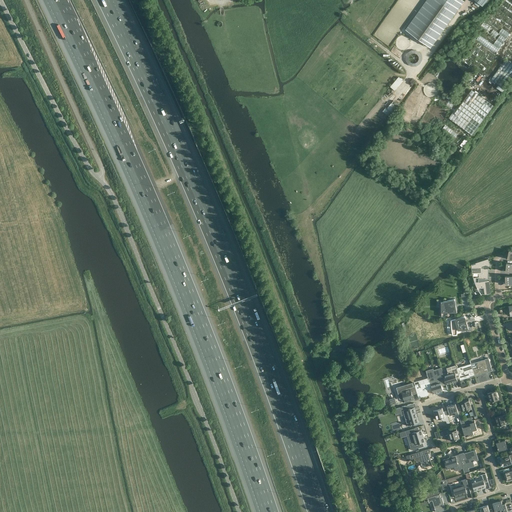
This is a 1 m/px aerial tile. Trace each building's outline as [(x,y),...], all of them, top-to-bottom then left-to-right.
[(461,0),(427,0),(406,30),(431,48),(464,2),(461,0)] [(505,89),(511,79),(511,62),(507,59),(492,79),(505,89)] [(392,86),(396,89),(403,80),(399,77),(392,86)] [(495,106),(473,89),(455,114),(454,113),(450,118),(474,135),(495,106)] [(396,103),(393,101),(388,108),(386,107),(383,111),(389,116),(392,111),(391,110),(396,103)] [(472,269),(472,273),(473,273),(478,273),(479,277),(482,277),(482,273),(488,274),(489,268),(488,268),(488,266),(491,266),(488,259),(475,263),(476,263),(472,265),(472,264),(471,264),(472,269)] [(478,289),(481,295),(479,291),(477,288),(484,288),(485,294),(491,294),(489,280),(487,281),(487,279),(488,279),(488,274),(482,273),(482,277),(479,277),(474,278),(473,277),(475,283),(478,289)] [(441,316),(442,317),(445,316),(445,312),(448,312),(452,311),(454,311),(455,311),(455,310),(454,301),(454,300),(441,302),(441,306),(441,316)] [(455,336),(456,336),(456,337),(459,336),(459,331),(461,331),(465,330),(465,329),(467,329),(468,329),(469,328),(466,319),(466,318),(465,318),(453,322),(454,326),(456,336),(455,336)] [(489,358),(485,359),(476,362),(477,367),(473,368),(472,368),(473,371),(474,375),(475,376),(475,375),(484,373),(483,368),(488,366),(489,370),(488,370),(489,372),(492,371),(489,358)] [(459,375),(460,379),(460,380),(461,380),(470,377),(470,376),(474,375),(473,371),(472,368),(473,368),(471,363),(457,368),(459,375)] [(448,389),(447,387),(446,384),(457,381),(457,380),(460,379),(459,375),(457,368),(456,364),(455,364),(456,365),(446,368),(447,372),(443,374),(441,368),(443,377),(444,377),(446,384),(447,389),(448,389)] [(419,398),(433,393),(429,381),(428,377),(428,378),(429,381),(415,386),(417,393),(419,398)] [(433,393),(443,390),(441,386),(446,384),(444,377),(443,377),(429,381),(433,393),(433,394),(433,393)] [(401,403),(404,402),(414,399),(413,394),(417,393),(415,386),(414,382),(415,386),(413,386),(412,383),(396,388),(401,403)] [(500,390),(496,391),(496,390),(487,393),(490,402),(496,400),(497,403),(503,401),(500,390)] [(463,411),(472,409),(474,415),(477,414),(472,399),(469,400),(469,399),(460,402),(463,411)] [(415,403),(394,409),(396,415),(400,413),(401,415),(404,414),(407,426),(410,425),(412,425),(412,424),(419,422),(414,407),(413,404),(415,403)] [(450,415),(458,413),(460,419),(463,419),(460,407),(457,408),(455,403),(447,406),(450,415)] [(436,419),(441,418),(442,419),(443,420),(445,420),(446,420),(447,423),(450,423),(448,417),(446,411),(443,411),(442,407),(433,410),(436,419)] [(498,426),(506,424),(503,414),(495,417),(498,426)] [(399,421),(392,422),(393,430),(400,428),(399,421)] [(465,436),(474,434),(471,424),(462,427),(465,436)] [(412,447),(413,446),(413,448),(421,446),(420,443),(425,441),(421,430),(416,432),(415,428),(407,430),(412,447)] [(451,441),(459,438),(458,434),(460,434),(459,430),(457,430),(456,429),(448,431),(451,441)] [(498,451),(508,448),(505,440),(496,443),(498,451)] [(461,460),(463,468),(476,464),(476,462),(478,461),(474,450),(463,454),(464,459),(461,460)] [(422,467),(432,464),(428,453),(423,454),(421,451),(414,453),(415,457),(419,456),(422,467)] [(511,463),(511,454),(500,458),(503,466),(511,463)] [(463,468),(461,460),(457,462),(455,456),(444,459),(447,469),(458,466),(459,469),(463,468)] [(490,488),(486,473),(481,475),(482,475),(483,478),(476,480),(475,480),(474,480),(474,481),(471,482),(474,491),(473,491),(474,491),(486,488),(485,485),(488,484),(490,488)] [(465,488),(469,487),(466,479),(462,480),(464,484),(452,487),(455,497),(467,494),(465,488)] [(436,511),(445,509),(442,497),(441,498),(440,494),(427,498),(429,502),(432,501),(436,511)] [(495,511),(504,509),(501,501),(493,503),(495,511)]
